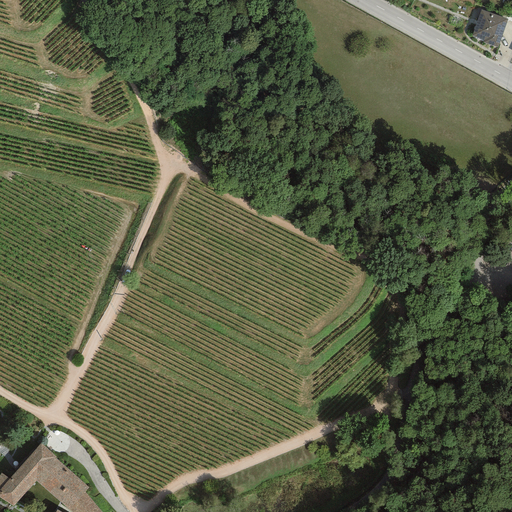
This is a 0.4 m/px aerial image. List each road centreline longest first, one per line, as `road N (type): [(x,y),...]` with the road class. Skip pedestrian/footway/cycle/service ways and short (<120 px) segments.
road 1 (track): [(0,392),(91,440),(125,501),(141,511),(193,479),(285,450),(377,407)]
road 2 (track): [(48,418),(103,324),(170,173),(142,96)]
road 3 (unclassified): [(361,0),(511,81)]
